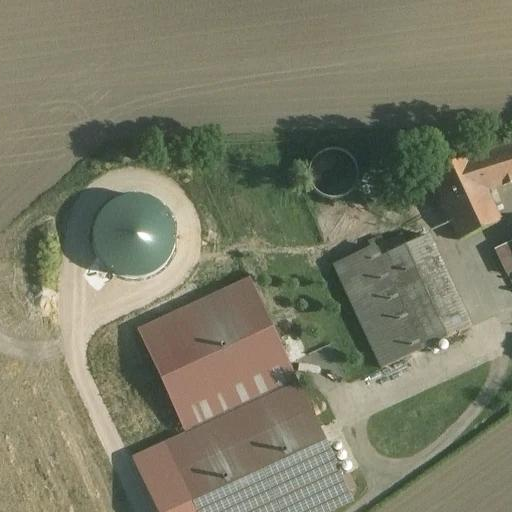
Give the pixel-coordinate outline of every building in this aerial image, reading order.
[(511,144),(469,158),(485,193),(511,184),(511,144)] [(320,189),(353,191),(356,156),(323,153),(320,189)] [(499,222),(485,193),(469,158),(468,156),(429,174),(459,241),(499,222)] [(469,329),(425,237),(380,258),(375,250),(333,268),(381,371),(469,329)] [(341,479),(296,385),(275,338),(249,282),(139,333),(186,436),(132,461),(155,511),(328,511),(351,501),(347,493),(341,479)] [(348,476),(341,479),(347,493),(355,489),(348,476)]
